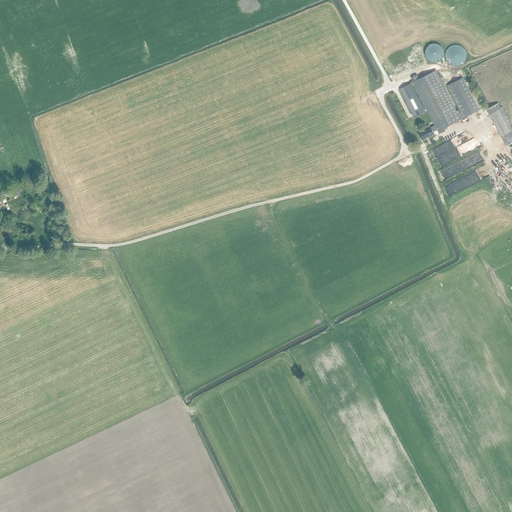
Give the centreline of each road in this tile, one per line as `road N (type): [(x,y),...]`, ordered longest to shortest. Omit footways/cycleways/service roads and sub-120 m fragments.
road 1 (unclassified): [(407,154),(360,181),(117,248),(0,245)]
road 2 (unclassified): [(407,154),(379,96),(389,90),(341,0)]
road 3 (track): [(268,203),(334,332)]
